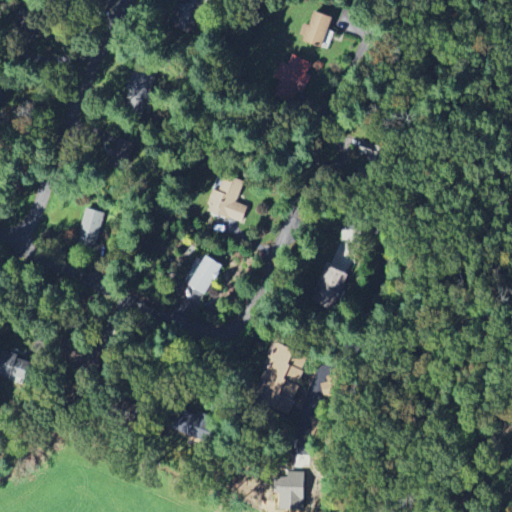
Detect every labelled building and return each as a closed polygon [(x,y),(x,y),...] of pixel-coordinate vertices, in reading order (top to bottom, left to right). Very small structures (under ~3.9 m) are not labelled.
[(181,0),(174,20),(194,28),(204,0),(181,0)] [(305,23),(300,37),(323,46),(334,18),(316,11),(310,25),(305,23)] [(310,75),(307,74),(313,63),(293,54),(288,65),(281,62),(274,78),(280,81),(273,96),(296,106),(310,75)] [(154,70),(133,66),(128,97),(149,101),(154,70)] [(109,164),(125,170),(134,143),(117,137),(109,164)] [(350,162),(373,169),(380,147),(357,140),(350,162)] [(207,211),(242,223),(248,206),(236,202),(243,182),(219,174),(207,211)] [(105,214),(86,208),(77,243),(95,248),(105,214)] [(326,265),(311,301),(332,309),(354,256),(343,252),(336,269),(326,265)] [(191,288),(208,296),(223,264),(205,256),(191,288)] [(258,386),(290,400),(309,357),(277,343),(258,386)] [(0,365),(0,372),(21,387),(34,368),(10,351),(0,365)] [(335,396),(329,371),(310,375),(316,400),(335,396)] [(303,510),(305,473),(282,472),(282,477),(277,477),(275,508),(303,510)]
